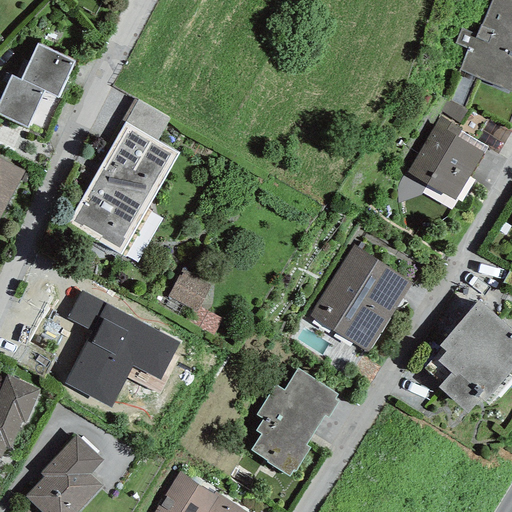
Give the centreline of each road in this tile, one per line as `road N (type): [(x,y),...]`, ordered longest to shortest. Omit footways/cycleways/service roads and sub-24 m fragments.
road 1 (residential): [(305,511),(511,171)]
road 2 (residential): [(0,309),(146,0)]
